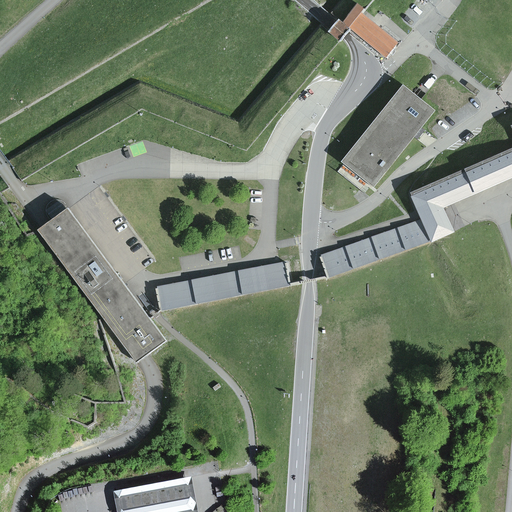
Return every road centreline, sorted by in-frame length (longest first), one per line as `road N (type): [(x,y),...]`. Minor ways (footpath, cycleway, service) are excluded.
road 1 (secondary): [(293,511),(314,176),(321,137),(362,70),(355,45),(305,0)]
road 2 (track): [(17,511),(25,488),(54,464),(132,438),(147,423),(157,388),(147,363)]
